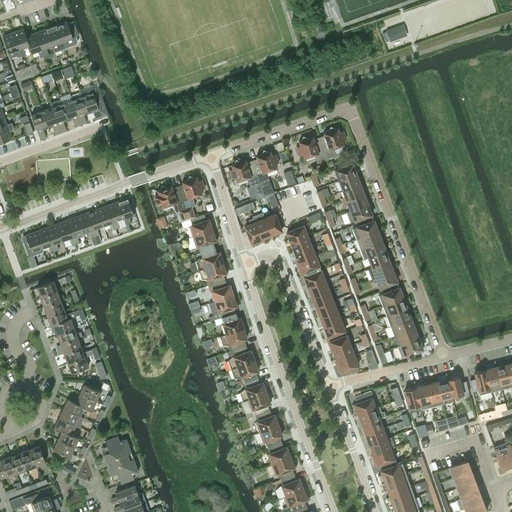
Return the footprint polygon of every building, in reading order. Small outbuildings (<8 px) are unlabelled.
[(67,21),(56,25),(64,48),(76,44),(77,42),(75,35),(76,34),(71,21),(67,23),(67,21)] [(64,48),(56,25),(46,29),(52,45),(54,52),(64,48)] [(406,36),(402,25),(385,31),(389,42),(406,36)] [(26,36),(23,28),(13,32),(21,56),(25,54),(23,47),(28,45),(29,45),(26,36)] [(52,45),(46,29),(36,33),(44,56),(48,54),(46,47),(52,45)] [(21,56),(13,32),(2,36),(11,58),(17,56),(17,57),(21,56)] [(29,45),(28,45),(31,53),(38,50),(40,57),(44,56),(36,33),(26,36),(29,45)] [(6,60),(0,62),(4,72),(10,70),(6,60)] [(8,87),(10,93),(18,90),(16,85),(8,87)] [(18,90),(10,93),(12,98),(20,96),(18,90)] [(80,92),(70,95),(72,101),(81,124),(86,122),(84,114),(88,113),(82,96),(80,92)] [(92,92),(82,96),(88,113),(93,111),(96,119),(108,114),(103,100),(101,101),(99,97),(98,95),(97,94),(96,93),(93,95),(92,92)] [(68,120),(60,99),(50,103),(60,132),(66,129),(63,122),(68,120)] [(75,126),(81,124),(72,101),(69,103),(68,101),(62,103),(60,99),(68,120),(72,118),(75,126)] [(55,134),(60,132),(50,103),(52,109),(49,110),(48,108),(41,111),(47,127),(52,126),(55,134)] [(47,127),(41,111),(31,115),(40,139),(46,137),(43,129),(47,127)] [(21,123),(29,121),(27,115),(19,118),(21,123)] [(7,124),(4,118),(0,119),(0,130),(13,126),(11,122),(7,124)] [(27,135),(33,132),(29,122),(23,124),(27,135)] [(14,129),(13,126),(0,130),(0,142),(12,138),(9,131),(14,129)] [(319,139),(326,160),(336,156),(333,148),(343,145),(343,144),(342,144),(341,141),(345,139),(343,131),(338,132),(337,129),(338,128),(337,128),(335,129),(330,127),(328,131),(323,133),(324,133),(325,137),(319,139)] [(317,163),(326,160),(319,139),(313,141),(312,137),(313,137),(312,136),(307,138),(303,136),(300,141),(298,141),(298,142),(299,142),(300,145),(296,147),(299,155),(303,154),(304,157),(304,158),(314,155),(317,163)] [(264,197),(267,195),(273,193),(266,171),(276,168),(276,167),(275,167),(274,164),(278,162),(275,154),(271,155),(269,152),(270,152),(270,151),(267,152),(263,150),(261,154),(256,156),(256,157),(258,160),(252,162),(264,197)] [(256,200),(264,197),(252,162),(246,164),(245,160),(240,162),(235,159),(233,164),(231,165),(233,169),(228,170),(231,178),(236,177),(237,181),(236,181),(246,178),(249,186),(253,185),(256,192),(254,196),(256,200)] [(339,180),(355,174),(351,163),(335,170),(339,180)] [(291,169),(283,172),(288,185),(296,182),(291,169)] [(359,184),(355,174),(339,180),(343,190),(359,184)] [(184,186),(178,188),(189,219),(194,217),(191,207),(195,205),(192,197),(202,193),(201,193),(200,189),(204,188),(201,180),(197,181),(196,177),(194,178),(189,175),(187,180),(182,182),(184,186)] [(359,184),(343,190),(345,197),(340,199),(342,202),(363,194),(359,184)] [(179,222),(189,219),(178,188),(172,190),(171,186),(171,185),(166,187),(161,185),(159,189),(157,190),(157,191),(159,194),(154,196),(157,204),(162,203),(163,206),(162,206),(162,207),(172,203),(179,222)] [(273,193),(267,195),(272,207),(278,205),(273,193)] [(363,194),(342,202),(344,207),(348,205),(350,210),(367,204),(363,194)] [(127,198),(117,201),(125,225),(125,224),(128,223),(131,222),(128,216),(129,215),(133,214),(127,198)] [(125,225),(117,201),(107,205),(115,228),(119,227),(125,225)] [(238,214),(249,209),(247,203),(235,208),(238,214)] [(350,210),(346,212),(350,223),(371,215),(367,204),(350,210)] [(107,205),(97,209),(103,225),(109,223),(111,230),(115,228),(107,205)] [(103,225),(97,209),(86,212),(95,236),(99,234),(96,227),(103,225)] [(91,237),(95,236),(86,212),(76,216),(82,233),(88,230),(91,237)] [(263,216),(264,218),(265,218),(271,235),(281,230),(274,212),(263,216)] [(309,223),(321,218),(319,212),(307,217),(309,223)] [(204,214),(194,217),(189,219),(191,225),(189,225),(192,236),(214,229),(211,229),(208,219),(206,220),(204,214)] [(82,233),(76,216),(66,220),(74,243),(78,241),(76,235),(82,233)] [(261,239),(261,238),(271,235),(265,218),(264,218),(255,222),(261,239)] [(71,244),(74,243),(66,220),(56,223),(62,240),(68,238),(71,244)] [(357,228),(352,229),(356,239),(377,231),(373,220),(356,226),(357,228)] [(262,241),(261,238),(261,239),(255,222),(244,226),(252,245),(262,241)] [(62,240),(56,223),(46,227),(54,250),(58,249),(56,242),(62,240)] [(307,236),(309,235),(305,224),(287,232),(286,231),(286,232),(290,242),(307,236)] [(50,252),(54,250),(46,227),(36,231),(42,247),(48,245),(50,252)] [(217,240),(214,229),(192,236),(196,247),(198,246),(200,252),(214,247),(212,241),(217,240)] [(42,247),(36,231),(25,235),(34,258),(38,256),(35,250),(42,247)] [(377,231),(356,239),(359,249),(381,241),(377,231)] [(311,246),(307,236),(290,242),(294,252),(311,246)] [(381,241),(359,249),(363,259),(368,257),(385,251),(381,241)] [(298,262),(315,256),(311,246),(294,252),(298,262)] [(216,253),(214,247),(200,252),(202,257),(199,258),(195,261),(198,270),(224,262),(221,251),(216,253)] [(372,267),(388,261),(385,251),(368,257),(372,267)] [(298,262),(296,263),(301,277),(304,276),(320,270),(315,256),(298,262)] [(392,271),(388,261),(372,267),(367,269),(371,279),(376,277),(392,271)] [(228,272),(224,262),(198,270),(201,279),(206,279),(208,278),(210,284),(225,280),(223,274),(228,272)] [(324,280),(320,270),(304,276),(308,287),(324,280)] [(396,282),(392,271),(376,277),(380,288),(396,282)] [(213,301),(235,294),(231,284),(226,285),(225,280),(210,284),(212,290),(210,291),(213,301)] [(312,297),(328,290),(324,280),(308,287),(312,297)] [(40,297),(57,291),(53,281),(36,287),(40,297)] [(386,304),(402,298),(398,287),(382,294),(386,304)] [(332,300),(328,290),(312,297),(316,307),(332,300)] [(59,296),(57,291),(40,297),(43,306),(65,299),(63,294),(59,296)] [(238,305),(235,294),(213,301),(209,303),(214,319),(221,317),(235,312),(233,307),(238,305)] [(386,304),(382,305),(386,316),(406,308),(402,298),(386,304)] [(65,299),(43,306),(47,316),(64,310),(60,300),(65,299)] [(320,317),(336,310),(332,300),(316,307),(320,317)] [(406,308),(386,316),(390,326),(410,318),(406,308)] [(67,319),(64,310),(47,316),(51,326),(70,318),(67,319)] [(340,320),(336,310),(320,317),(324,327),(340,320)] [(235,312),(221,317),(223,323),(220,323),(224,334),(245,327),(242,317),(237,318),(235,312)] [(70,318),(51,326),(53,325),(54,327),(52,328),(55,335),(57,334),(74,328),(70,318)] [(414,328),(410,318),(390,326),(394,336),(397,334),(414,328)] [(344,331),(340,320),(324,327),(328,337),(344,331)] [(231,350),(245,345),(244,339),(246,339),(243,328),(245,328),(245,327),(224,334),(219,336),(221,345),(227,345),(229,344),(231,350)] [(77,337),(74,328),(57,334),(60,344),(77,337)] [(397,334),(401,344),(418,338),(414,328),(397,334)] [(331,352),(333,352),(333,351),(350,345),(346,335),(327,342),(331,352)] [(81,347),(77,337),(60,344),(64,353),(81,347)] [(401,344),(396,346),(401,357),(405,355),(406,358),(414,355),(413,352),(421,349),(418,338),(401,344)] [(247,351),(245,345),(231,350),(226,351),(228,356),(233,354),(233,356),(231,357),(228,361),(230,369),(254,360),(250,350),(247,351)] [(333,352),(337,361),(353,355),(350,345),(333,351),(333,352)] [(83,352),(81,347),(64,353),(67,363),(88,355),(87,351),(83,352)] [(369,363),(375,361),(371,349),(365,351),(369,363)] [(382,350),(377,352),(381,364),(387,362),(382,350)] [(88,355),(67,363),(71,373),(88,367),(84,357),(88,355)] [(357,366),(353,355),(337,361),(334,362),(339,373),(344,370),(346,374),(358,369),(356,366),(357,366)] [(258,371),(254,360),(230,369),(234,377),(239,378),(241,377),(242,379),(243,382),(257,377),(255,372),(258,371)] [(503,365),(495,367),(501,389),(511,386),(506,365),(503,366),(503,365)] [(490,369),(485,370),(490,391),(501,389),(495,367),(490,368),(490,369)] [(475,378),(469,380),(472,391),(478,390),(479,394),(490,391),(485,370),(481,371),(475,372),(475,373),(474,373),(475,378)] [(452,378),(447,380),(451,397),(469,393),(465,381),(460,382),(458,377),(457,377),(457,376),(451,378),(452,378)] [(259,383),(257,377),(243,382),(245,388),(243,389),(239,393),(242,401),(247,399),(266,393),(262,382),(259,383)] [(442,380),(436,382),(442,404),(452,402),(451,397),(447,380),(442,381),(442,380)] [(431,384),(426,385),(431,407),(442,404),(436,382),(431,383),(431,384)] [(79,393),(96,401),(100,392),(84,384),(79,393)] [(420,386),(415,387),(421,409),(431,407),(426,385),(426,384),(420,386)] [(394,401),(400,398),(396,386),(390,389),(394,401)] [(405,390),(404,390),(409,412),(421,409),(415,387),(411,389),(410,388),(405,389),(405,390)] [(358,414),(374,408),(371,398),(373,398),(370,390),(353,396),(354,396),(356,403),(352,404),(356,415),(358,414)] [(91,410),(96,401),(79,393),(75,403),(84,407),(91,410)] [(253,409),(255,415),(269,410),(267,404),(269,403),(266,393),(247,399),(251,410),(253,409)] [(75,403),(67,399),(63,409),(79,417),(84,407),(75,403)] [(378,418),(374,408),(358,414),(361,424),(378,418)] [(79,417),(63,409),(59,417),(75,425),(79,427),(83,419),(79,417)] [(269,410),(255,415),(257,420),(255,421),(259,432),(277,425),(274,414),(271,415),(269,410)] [(485,413),(478,415),(480,422),(487,420),(485,413)] [(466,414),(456,417),(458,425),(468,423),(466,414)] [(71,434),(75,425),(59,417),(54,427),(62,430),(71,434)] [(382,428),(378,418),(361,424),(365,434),(382,428)] [(491,424),(485,425),(487,432),(493,430),(492,428),(491,424)] [(281,435),(277,425),(259,432),(262,442),(265,441),(267,447),(281,442),(279,436),(281,435)] [(369,444),(386,438),(382,428),(365,434),(369,444)] [(71,434),(62,430),(58,439),(74,447),(78,438),(71,434)] [(107,446),(101,448),(113,481),(119,479),(121,483),(134,479),(132,474),(138,471),(126,439),(120,441),(118,436),(105,441),(107,446)] [(369,444),(373,454),(373,455),(389,448),(386,438),(369,444)] [(69,457),(74,447),(58,439),(53,449),(69,457)] [(511,454),(507,441),(493,446),(502,470),(511,466),(511,454)] [(271,464),(292,456),(289,456),(285,446),(283,447),(281,442),(267,447),(269,453),(267,454),(271,464)] [(29,449),(36,466),(45,462),(39,445),(29,449)] [(393,458),(389,448),(373,455),(373,454),(370,455),(374,466),(380,464),(382,469),(396,464),(393,458)] [(26,470),(36,466),(29,449),(19,453),(26,470)] [(26,470),(19,453),(10,456),(16,473),(26,470)] [(6,477),(16,473),(10,456),(0,459),(0,478),(0,479),(6,477)] [(296,466),(292,456),(271,464),(275,474),(277,474),(279,479),(293,474),(291,468),(296,466)] [(449,467),(453,477),(470,471),(466,461),(449,467)] [(382,469),(380,470),(381,470),(382,473),(377,475),(383,491),(387,490),(390,496),(385,498),(390,511),(419,511),(402,462),(396,464),(382,469)] [(76,468),(69,465),(66,470),(73,473),(76,468)] [(453,477),(457,487),(474,481),(470,471),(453,477)] [(295,479),(293,474),(279,479),(282,485),(279,486),(275,490),(278,498),(283,496),(304,488),(300,477),(295,479)] [(457,487),(461,498),(478,492),(474,481),(457,487)] [(112,504),(119,501),(137,494),(134,485),(115,492),(117,496),(111,499),(112,504)] [(7,498),(23,492),(22,488),(17,490),(16,487),(5,491),(7,498)] [(308,498),(304,488),(283,496),(287,506),(280,509),(281,511),(291,511),(292,511),(306,506),(304,500),(308,498)] [(119,501),(120,505),(114,508),(115,511),(117,511),(122,510),(145,502),(142,492),(137,494),(119,501)] [(461,498),(465,508),(482,502),(478,492),(461,498)] [(34,511),(59,503),(57,498),(50,500),(48,495),(39,499),(37,493),(25,498),(27,504),(31,502),(34,511)] [(144,511),(148,511),(145,502),(122,510),(122,511),(144,511)] [(465,508),(466,511),(485,511),(482,502),(465,508)] [(60,508),(59,503),(34,511),(54,511),(54,510),(60,508)]
